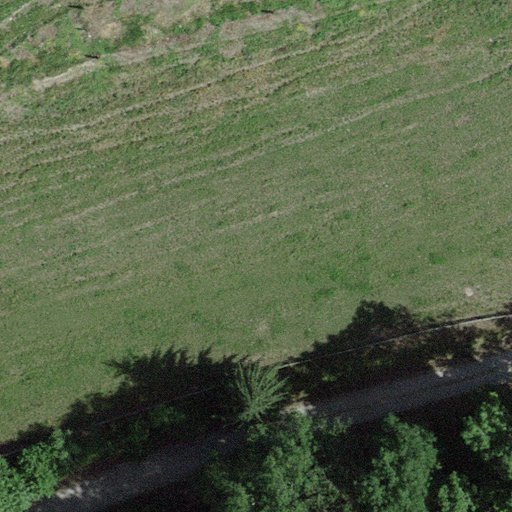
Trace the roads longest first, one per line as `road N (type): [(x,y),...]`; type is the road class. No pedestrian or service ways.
road 1 (track): [(37,511),(511,358)]
road 2 (track): [(0,72),(95,33),(247,0)]
